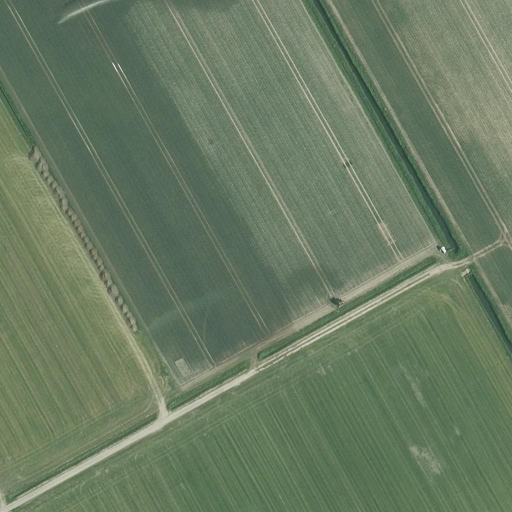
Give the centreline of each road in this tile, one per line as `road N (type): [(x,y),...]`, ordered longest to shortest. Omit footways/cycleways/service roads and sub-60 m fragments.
road 1 (track): [(0,492),(433,235)]
road 2 (track): [(300,0),(450,266)]
road 3 (track): [(2,511),(255,371)]
road 4 (track): [(465,262),(255,371)]
